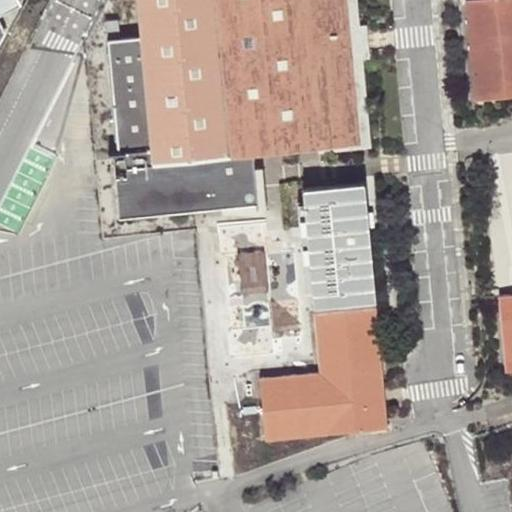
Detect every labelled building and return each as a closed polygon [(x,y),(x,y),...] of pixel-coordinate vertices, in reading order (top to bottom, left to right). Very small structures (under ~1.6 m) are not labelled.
[(347,28),(344,0),(134,0),(138,38),(105,41),(116,154),(122,153),(124,175),(112,176),(116,217),(225,206),(225,205),(233,204),(238,201),(240,197),(241,192),(240,188),(251,186),(250,171),(252,171),(250,152),(359,141),(349,48),(347,28)] [(511,0),(473,0),(474,2),(461,3),(470,100),(511,96),(511,0)] [(347,28),(349,48),(361,47),(359,27),(347,28)] [(349,225),(348,216),(346,184),(289,190),(292,232),(323,229),(328,299),(373,296),(367,225),(349,225)] [(386,211),(348,216),(349,225),(367,225),(387,222),(386,211)] [(511,215),(477,218),(482,279),(511,275),(511,215)] [(511,286),(493,288),(499,362),(511,360),(511,286)] [(374,302),(313,306),(319,364),(260,367),(266,431),(380,418),(374,357),(379,356),(374,302)]
